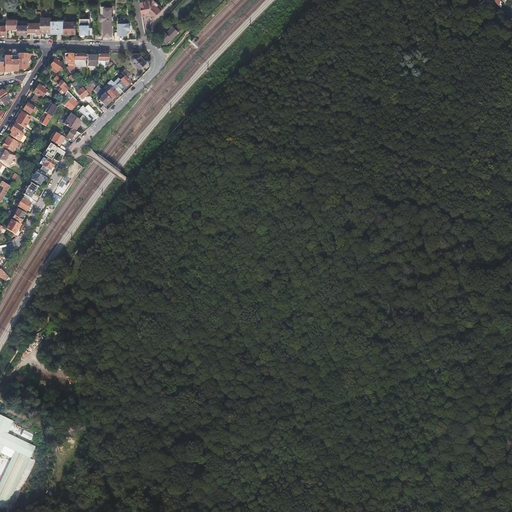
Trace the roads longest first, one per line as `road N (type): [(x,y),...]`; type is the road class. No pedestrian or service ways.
road 1 (residential): [(51,46),(147,47),(155,66),(73,151),(16,244),(0,249)]
road 2 (track): [(511,137),(456,360)]
